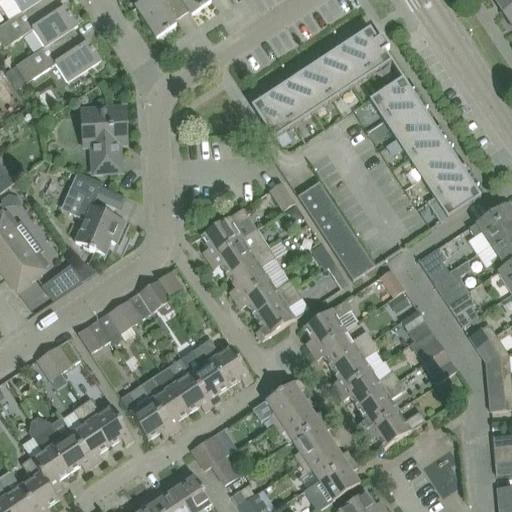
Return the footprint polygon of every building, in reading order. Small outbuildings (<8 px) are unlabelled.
[(0,0),(0,8),(9,23),(21,15),(21,16),(45,0),(0,0)] [(32,33),(44,50),(44,51),(72,32),(73,32),(74,32),(77,29),(65,10),(61,12),(52,0),(45,0),(21,16),(21,15),(9,23),(0,29),(0,46),(4,51),(32,33)] [(179,0),(147,0),(134,8),(156,41),(176,28),(173,24),(189,14),(179,0)] [(179,0),(189,14),(191,18),(211,5),(208,2),(210,0),(179,0)] [(511,0),(493,0),(503,15),(511,8),(511,0)] [(511,27),(511,8),(503,15),(511,27)] [(345,40),(370,79),(392,65),(384,53),(389,50),(382,39),(377,42),(370,31),(359,38),(356,33),(345,40)] [(67,86),(84,75),(100,64),(88,45),(84,47),(74,32),(73,32),(72,32),(44,51),(44,50),(15,69),(26,86),(55,67),(67,86)] [(329,58),(351,91),(370,79),(345,40),(336,46),(339,51),(329,58)] [(317,59),(306,66),(332,104),(351,91),(329,58),(320,63),(317,59)] [(332,104),(306,66),(297,72),(300,77),(290,83),(312,117),(332,104)] [(383,125),(421,99),(414,88),(409,92),(403,81),(369,103),(383,125)] [(268,91),(293,130),(312,117),(290,83),(282,89),(279,84),(268,91)] [(251,109),(258,119),(273,142),(293,130),(268,91),(258,97),(261,102),(251,109)] [(396,144),(429,122),(423,112),(427,109),(421,99),(383,125),(396,144)] [(93,177),(121,175),(119,147),(127,146),(125,110),(81,113),(83,150),(91,149),(93,177)] [(409,163),(447,138),(440,127),(435,130),(429,122),(396,144),(409,163)] [(447,138),(409,163),(422,183),(455,161),(448,151),(453,147),(447,138)] [(427,207),(472,177),(465,166),(460,169),(455,161),(422,183),(434,201),(427,206),(427,207)] [(0,196),(15,185),(0,165),(0,196)] [(85,223),(83,227),(75,245),(83,248),(82,250),(94,255),(95,253),(104,257),(111,243),(115,245),(125,223),(92,209),(101,188),(76,177),(69,192),(82,198),(73,218),(85,223)] [(440,226),(480,200),(474,189),(478,186),(472,177),(427,207),(440,226)] [(365,275),(374,270),(319,185),(297,200),(352,284),(361,278),(365,275)] [(283,214),(295,207),(281,186),(270,194),(283,214)] [(508,205),(468,231),(474,240),(480,235),(489,249),(511,233),(511,220),(511,218),(511,217),(511,213),(508,207),(509,206),(508,205)] [(243,212),(201,239),(209,252),(203,256),(208,263),(243,240),(236,229),(249,221),(243,212)] [(14,231),(4,218),(2,215),(0,216),(0,272),(17,295),(45,273),(43,269),(36,260),(40,257),(45,254),(23,224),(19,228),(14,231)] [(257,232),(243,240),(208,263),(214,272),(220,268),(227,279),(270,251),(257,232)] [(511,233),(489,249),(498,262),(491,266),(496,274),(511,263),(511,233)] [(270,251),(227,279),(235,291),(229,295),(235,304),(269,281),(262,269),(275,261),(276,260),(287,252),(281,243),(270,251)] [(438,251),(418,264),(426,276),(446,263),(438,251)] [(42,289),(52,304),(94,275),(83,260),(42,289)] [(511,263),(496,274),(511,296),(511,295),(511,263)] [(393,300),(403,293),(390,273),(380,280),(393,300)] [(184,295),(171,275),(158,283),(171,304),(184,295)] [(341,277),(334,282),(340,291),(347,287),(341,277)] [(235,304),(240,312),(246,308),(254,320),(296,292),(289,283),(277,292),(269,281),(235,304)] [(158,283),(138,297),(151,317),(171,304),(158,283)] [(460,283),(456,286),(440,297),(447,308),(467,294),(460,283)] [(296,292),(254,320),(262,331),(256,335),(262,344),(309,313),(296,292)] [(475,306),(467,294),(447,308),(455,320),(475,306)] [(138,297),(118,310),(132,330),(151,317),(138,297)] [(306,347),(311,354),(344,332),(358,323),(351,313),(352,313),(345,303),(304,331),(312,343),(306,347)] [(121,338),(132,330),(118,310),(98,323),(114,346),(123,340),(121,338)] [(417,314),(401,325),(407,334),(424,323),(417,314)] [(114,346),(98,323),(77,337),(90,357),(110,343),(113,347),(114,346)] [(468,340),(476,352),(496,338),(489,327),(468,340)] [(344,332),(311,354),(317,363),(323,359),(330,370),(372,343),(366,334),(352,344),(344,332)] [(430,333),(413,344),(414,345),(411,347),(416,356),(416,357),(423,367),(444,354),(430,333)] [(509,357),(496,338),(476,352),(485,366),(509,357)] [(210,342),(201,348),(229,390),(240,382),(244,388),(253,383),(231,350),(220,357),(210,342)] [(68,343),(49,355),(62,375),(80,362),(68,343)] [(378,353),(372,343),(330,370),(338,383),(332,387),(337,395),(371,373),(364,362),(378,353)] [(181,362),(190,375),(213,409),(220,404),(216,398),(229,390),(201,348),(181,362)] [(423,367),(431,378),(451,365),(444,354),(423,367)] [(49,355),(37,363),(48,380),(50,383),(62,375),(49,355)] [(485,366),(487,382),(511,379),(509,357),(485,366)] [(457,374),(451,365),(431,378),(437,388),(457,374)] [(161,374),(189,416),(200,409),(204,415),(213,409),(190,375),(180,382),(170,367),(161,374)] [(378,384),(371,373),(337,395),(343,403),(349,399),(357,411),(398,384),(392,374),(378,384)] [(176,424),(189,416),(161,374),(152,380),(161,394),(150,401),(173,435),(180,430),(176,424)] [(511,398),(511,395),(511,379),(487,382),(489,400),(511,398)] [(266,404),(252,413),(260,424),(269,418),(274,426),(305,405),(298,395),(304,391),(298,382),(266,404)] [(404,392),(398,384),(357,411),(365,423),(359,427),(364,434),(397,412),(390,402),(404,392)] [(141,387),(120,401),(148,443),(160,435),(164,441),(173,435),(150,401),(141,387)] [(511,412),(511,398),(489,400),(490,415),(511,412)] [(90,401),(82,406),(110,449),(121,442),(125,448),(134,442),(111,407),(99,414),(90,401)] [(314,418),(305,405),(274,426),(280,436),(285,433),(292,443),(325,422),(320,414),(314,418)] [(98,457),(110,449),(82,406),(72,413),(80,426),(70,433),(94,469),(102,463),(98,457)] [(397,412),(364,434),(370,443),(376,439),(384,452),(426,424),(419,414),(404,424),(397,412)] [(299,454),(295,457),(301,467),(332,446),(325,435),(331,431),(325,422),(292,443),(299,454)] [(85,474),(94,469),(70,433),(59,440),(51,427),(38,423),(36,424),(70,476),(81,468),(85,474)] [(32,427),(30,437),(41,453),(31,460),(54,495),(62,490),(58,484),(70,476),(36,424),(32,427)] [(511,437),(492,439),(493,452),(511,450),(511,437)] [(212,439),(201,446),(215,465),(225,459),(212,439)] [(239,480),(225,459),(215,465),(201,446),(191,453),(204,473),(211,469),(225,490),(239,480)] [(340,458),(332,446),(301,467),(307,476),(311,473),(319,484),(351,462),(346,454),(340,458)] [(511,464),(511,450),(493,452),(494,466),(511,464)] [(54,495),(31,460),(20,466),(30,480),(19,487),(35,511),(47,511),(46,511),(59,502),(54,495)] [(307,491),(303,494),(314,511),(321,511),(328,507),(359,487),(351,475),(357,471),(352,462),(319,484),(307,491)] [(35,511),(19,487),(10,473),(0,479),(0,501),(7,511),(35,511)] [(186,485),(174,493),(186,511),(215,511),(212,507),(190,474),(182,479),(186,485)] [(511,489),(497,491),(498,504),(511,503),(511,489)] [(186,511),(174,493),(162,501),(158,495),(150,500),(158,511),(186,511)] [(246,503),(239,494),(231,499),(237,509),(246,503)] [(237,509),(239,511),(268,511),(258,495),(246,503),(237,509)] [(366,496),(341,511),(384,511),(379,504),(373,508),(366,496)] [(146,511),(145,511),(158,511),(150,500),(142,506),(146,511)] [(511,511),(511,503),(498,504),(498,511),(511,511)]
